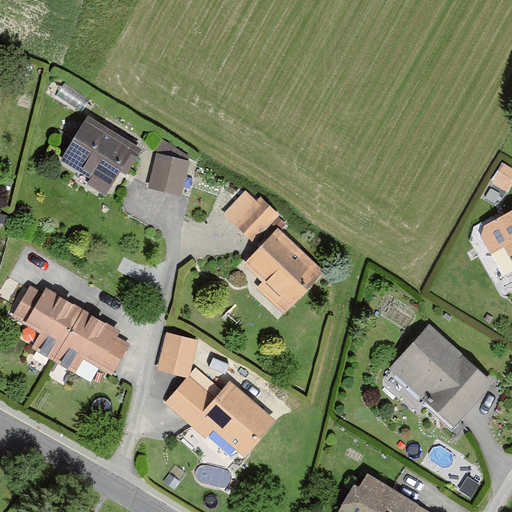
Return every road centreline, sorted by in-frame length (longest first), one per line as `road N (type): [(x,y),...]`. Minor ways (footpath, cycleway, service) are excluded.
road 1 (residential): [(113,487),(183,231)]
road 2 (residential): [(113,487),(0,423)]
